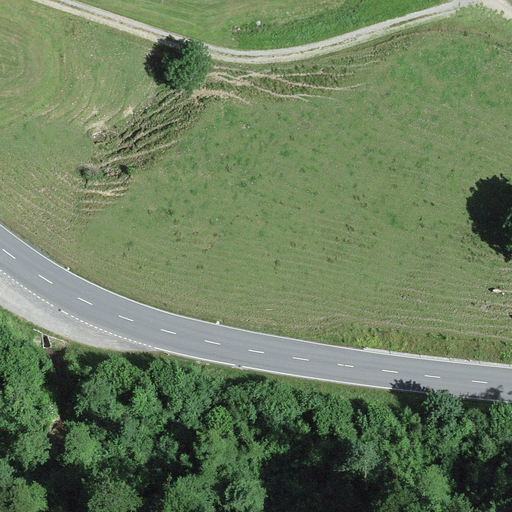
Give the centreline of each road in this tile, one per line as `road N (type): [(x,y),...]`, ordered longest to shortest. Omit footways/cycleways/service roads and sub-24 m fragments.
road 1 (secondary): [(0,252),(122,321),(188,340),(511,390)]
road 2 (track): [(36,0),(188,53),(266,63),(302,59),(473,1)]
